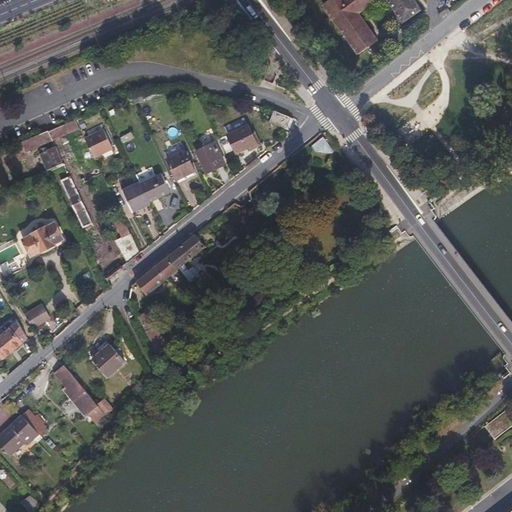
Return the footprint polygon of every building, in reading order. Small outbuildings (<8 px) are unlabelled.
[(381,0),(328,0),(322,4),(325,8),(324,9),(335,26),(336,25),(357,56),(377,42),(359,15),(381,0)] [(387,0),(403,24),(421,12),(413,0),(387,0)] [(450,15),(446,9),(439,15),(443,20),(450,15)] [(265,79),(276,84),(282,70),(274,60),(265,79)] [(257,120),(249,111),(244,116),(251,125),(257,120)] [(291,130),(296,119),(278,111),(273,122),(291,130)] [(76,122),(48,134),(52,141),(79,130),(76,122)] [(406,140),(397,127),(388,134),(397,146),(406,140)] [(248,129),(219,142),(226,156),(235,152),(237,156),(256,146),(248,129)] [(105,131),(85,140),(95,160),(104,156),(103,154),(113,149),(105,131)] [(24,153),(52,142),(52,141),(48,134),(20,146),(24,153)] [(209,136),(197,142),(201,152),(198,154),(208,177),(226,169),(215,146),(214,146),(209,136)] [(330,161),(318,146),(310,152),(314,158),(330,161)] [(48,175),(63,168),(56,151),(40,158),(48,175)] [(196,175),(186,155),(168,163),(178,183),(196,175)] [(163,178),(141,187),(150,205),(171,195),(163,178)] [(85,232),(94,227),(71,180),(62,184),(85,232)] [(141,187),(140,185),(124,193),(135,216),(152,209),(150,205),(141,187)] [(141,255),(125,221),(117,225),(124,240),(118,243),(129,266),(141,255)] [(55,228),(23,244),(30,259),(63,244),(55,228)] [(177,275),(206,251),(196,238),(167,262),(177,275)] [(167,262),(133,290),(140,299),(144,296),(147,299),(177,275),(167,262)] [(169,345),(159,326),(153,332),(139,308),(130,304),(158,356),(169,345)] [(51,323),(42,310),(24,321),(32,334),(51,323)] [(21,348),(10,335),(0,343),(0,365),(0,366),(21,348)] [(116,337),(106,345),(109,348),(92,363),(108,381),(125,366),(112,350),(120,344),(116,337)] [(80,408),(89,419),(98,411),(65,370),(55,378),(72,399),(69,402),(77,410),(80,408)] [(511,415),(507,409),(484,426),(495,440),(511,426),(511,415)] [(95,427),(105,418),(98,411),(89,419),(95,427)] [(29,413),(22,420),(39,438),(45,432),(42,428),(35,420),(29,413)] [(35,420),(42,428),(44,426),(37,418),(35,420)] [(39,438),(22,420),(0,439),(0,449),(9,459),(25,445),(28,448),(39,438)]
